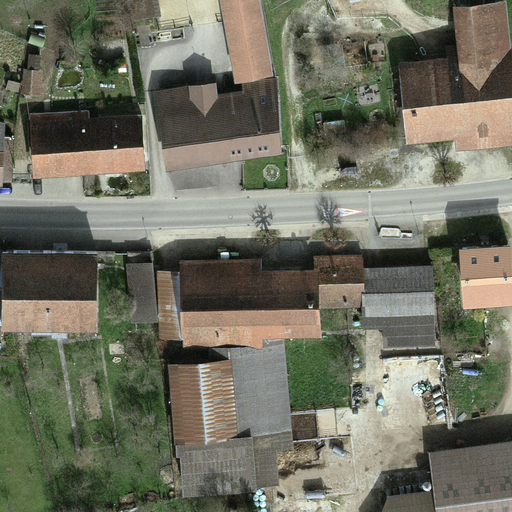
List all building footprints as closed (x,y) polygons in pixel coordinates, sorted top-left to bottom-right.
[(146,0),(123,0),(126,24),(149,21),(146,0)] [(455,65),(393,68),(397,141),(507,136),(501,11),(452,13),(455,65)] [(388,41),(332,44),(333,74),(390,72),(388,41)] [(35,75),(18,75),(18,94),(35,94),(35,75)] [(152,95),(160,167),(273,154),(265,83),(241,86),(242,97),(205,102),(204,89),(152,95)] [(78,117),(23,118),(25,177),(135,174),(133,120),(78,122),(78,117)] [(501,250),(455,252),(457,309),(503,307),(501,250)] [(89,254),(0,254),(0,332),(89,333),(89,254)] [(355,259),(311,259),(311,273),(311,309),(356,309),(356,270),(355,259)] [(311,309),(311,273),(254,273),(253,262),(175,263),(175,274),(176,340),(176,349),(206,348),(247,348),(247,339),(280,339),(312,339),(311,309)] [(123,322),(153,322),(152,274),(152,267),(123,267),(123,322)] [(427,269),(356,270),(356,309),(356,328),(379,328),(379,342),(428,342),(427,269)] [(153,340),(176,340),(175,274),(152,274),(153,322),(153,340)] [(282,450),(280,339),(247,339),(247,348),(206,348),(206,365),(227,365),(228,451),(270,450),(282,450)] [(228,451),(227,365),(206,365),(166,365),(167,452),(228,451)] [(511,511),(511,447),(426,457),(432,511),(511,511)] [(228,451),(167,452),(167,459),(175,459),(175,494),(270,493),(270,450),(228,451)]
